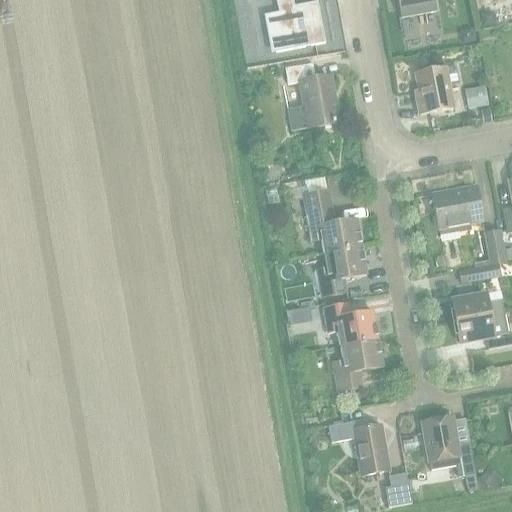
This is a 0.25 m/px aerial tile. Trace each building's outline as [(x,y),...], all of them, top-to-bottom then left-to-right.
[(325,44),(318,2),(294,6),(292,0),(276,0),(279,13),(276,13),(279,32),(282,32),(286,51),(325,44)] [(397,0),(401,19),(435,12),(432,0),(397,0)] [(481,14),(483,26),(495,24),(493,12),(481,14)] [(463,31),(460,36),(461,43),(473,41),(471,29),(463,31)] [(292,132),(308,129),(340,123),(332,76),(315,80),(312,65),(286,70),(289,84),(299,82),(304,107),(288,111),(292,132)] [(445,68),(415,74),(420,102),(417,103),(419,116),(452,110),(448,85),(458,83),(456,68),(445,70),(445,68)] [(465,90),(469,111),(486,109),(482,87),(465,90)] [(488,110),(480,111),(482,124),(491,123),(488,110)] [(323,181),(304,184),(306,196),(325,193),(323,181)] [(511,181),(509,182),(511,200),(511,208),(502,210),(506,235),(511,234),(511,181)] [(481,225),(474,190),(431,197),(437,233),(481,225)] [(335,225),(332,208),(329,192),(325,193),(306,196),(305,197),(312,241),(322,240),(325,255),(362,249),(357,221),(335,225)] [(505,264),(503,251),(499,232),(483,234),(489,267),(505,264)] [(362,249),(325,255),(327,269),(318,271),(322,298),(347,294),(344,280),(367,276),(362,249)] [(511,249),(503,251),(505,264),(511,262),(511,249)] [(475,282),(500,278),(497,266),(473,271),(475,282)] [(501,301),(487,303),(486,295),(451,301),(455,323),(504,314),(501,301)] [(342,348),(379,341),(374,313),(352,317),(349,306),(325,310),(329,334),(339,332),(342,348)] [(306,309),(294,311),(296,322),(308,320),(306,309)] [(511,344),(510,333),(507,334),(504,314),(455,323),(459,344),(485,339),(487,351),(511,346),(511,344)] [(379,341),(342,348),(344,362),(335,364),(340,392),(364,388),(361,372),(384,368),(379,341)] [(449,460),(457,458),(461,478),(464,478),(474,476),(478,475),(472,445),(459,447),(454,418),(424,424),(432,463),(435,462),(435,467),(439,470),(447,469),(450,464),(449,460)] [(355,433),(364,479),(392,474),(383,427),(355,433)] [(501,481),(487,470),(488,469),(484,465),(478,471),(480,477),(478,480),(479,481),(476,484),(478,492),(485,491),(488,488),(493,491),(501,481)] [(411,505),(409,493),(405,475),(388,479),(390,489),(385,490),(388,509),(411,505)] [(474,476),(464,478),(467,494),(477,493),(474,476)] [(409,493),(411,505),(427,502),(425,490),(409,493)]
